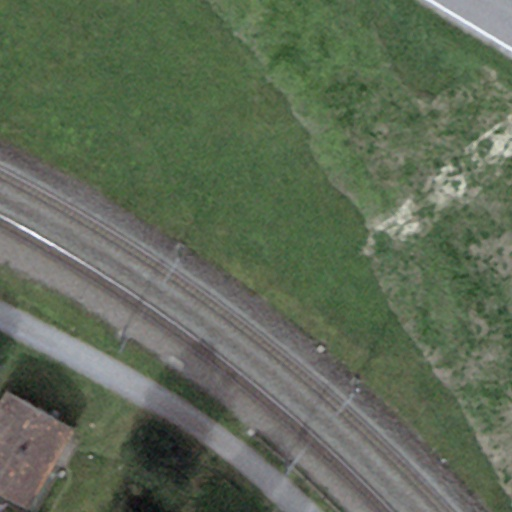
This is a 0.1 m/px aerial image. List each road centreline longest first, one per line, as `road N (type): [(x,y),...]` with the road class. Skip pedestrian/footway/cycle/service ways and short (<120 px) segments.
road 1 (track): [(306,511),(244,458),(0,316)]
road 2 (track): [(317,0),(511,294)]
